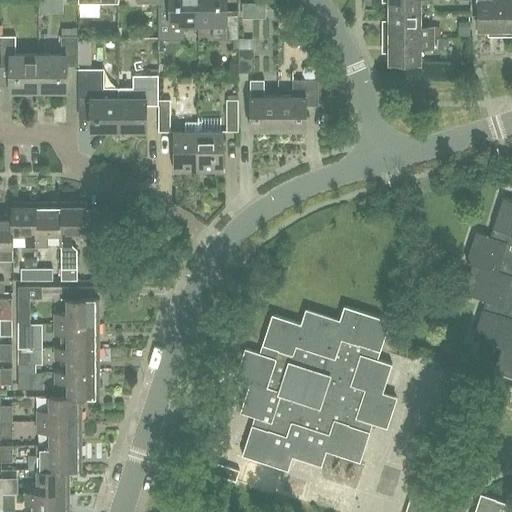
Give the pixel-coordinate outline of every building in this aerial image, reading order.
[(183,23),(197,23),(197,0),(169,0),(170,15),(157,15),(157,39),(183,39),(183,23)] [(197,0),(197,23),(212,23),(211,39),(237,39),(237,15),(225,15),(224,0),(197,0)] [(389,0),(389,10),(421,10),(421,0),(389,0)] [(504,35),(503,0),(478,0),(478,28),(494,28),(494,35),(504,35)] [(511,0),(503,0),(504,35),(511,34),(511,0)] [(421,25),(421,10),(389,10),(389,25),(382,25),(382,35),(433,35),(433,25),(421,25)] [(433,46),(433,35),(382,35),(383,45),(388,46),(388,61),(420,62),(421,45),(433,46)] [(37,90),(37,54),(15,54),(15,36),(0,36),(0,65),(9,66),(9,90),(37,90)] [(77,66),(77,36),(60,36),(60,54),(37,54),(37,90),(65,90),(65,66),(77,66)] [(253,72),(253,49),(237,49),(237,72),(253,72)] [(117,96),(103,96),(103,68),(77,68),(77,97),(89,97),(89,130),(117,130),(117,96)] [(117,96),(117,130),(145,130),(145,105),(157,105),(157,99),(157,75),(132,75),(132,96),(117,96)] [(278,129),(278,96),(263,96),(264,79),(250,79),(250,129),(278,129)] [(278,96),(278,129),(305,129),(305,105),(317,105),(317,79),(292,80),(292,96),(278,96)] [(237,99),(238,96),(228,96),(228,99),(225,99),(225,131),(237,131),(237,99)] [(157,99),(157,105),(157,131),(169,131),(169,99),(157,99)] [(173,169),(198,169),(199,131),(173,131),(173,169)] [(199,131),(198,169),(221,169),(221,131),(211,131),(199,131)] [(511,199),(504,196),(491,235),(477,231),(467,261),(482,266),(473,294),(487,299),(474,338),(481,341),(503,348),(495,370),(511,375),(511,199)] [(25,246),(36,246),(36,202),(10,202),(11,215),(12,233),(25,233),(25,246)] [(59,246),(60,246),(60,202),(36,202),(36,246),(46,246),(46,233),(58,233),(59,246)] [(60,202),(60,246),(60,280),(76,280),(76,249),(70,244),(70,233),(85,233),(84,202),(60,202)] [(0,246),(12,246),(12,233),(11,215),(0,215),(0,246)] [(36,281),(36,269),(20,269),(21,280),(36,281)] [(36,269),(36,281),(52,281),(52,269),(36,269)] [(18,324),(30,323),(30,299),(42,299),(41,287),(17,287),(18,324)] [(55,323),(98,323),(98,298),(67,298),(67,312),(54,312),(55,323)] [(254,349),(246,347),(235,378),(250,383),(241,412),(255,416),(242,455),(288,470),(293,455),(322,465),(327,451),(361,461),(373,422),(387,427),(397,397),(382,392),(392,363),(378,358),(390,320),(344,304),(338,320),(305,309),(301,323),(273,313),(260,351),(254,349)] [(0,336),(11,336),(11,320),(0,319),(0,336)] [(30,323),(18,324),(18,340),(30,340),(30,323)] [(54,347),(98,347),(98,323),(55,323),(55,334),(61,334),(61,346),(54,346),(54,347)] [(0,359),(12,360),(12,344),(0,344),(0,359)] [(55,372),(98,371),(98,347),(54,347),(54,358),(67,358),(67,371),(55,371),(55,372)] [(30,365),(30,349),(18,348),(18,364),(30,365)] [(463,373),(467,361),(443,353),(439,365),(463,373)] [(0,384),(12,384),(12,369),(0,368),(0,384)] [(80,396),(80,397),(98,397),(98,371),(55,372),(55,382),(67,382),(67,395),(67,396),(80,396)] [(18,389),(30,389),(30,373),(18,373),(18,389)] [(80,421),(80,397),(80,396),(67,396),(67,395),(49,396),(49,409),(37,409),(37,421),(80,421)] [(0,420),(12,421),(12,405),(0,405),(0,420)] [(12,421),(0,420),(0,437),(12,438),(12,421)] [(37,445),(81,444),(80,421),(37,421),(37,431),(49,431),(49,444),(37,444),(37,445)] [(14,456),(33,456),(33,436),(14,435),(14,456)] [(69,469),(81,469),(81,444),(37,445),(37,454),(37,468),(49,468),(50,469),(69,469)] [(0,462),(12,462),(12,446),(0,446),(0,462)] [(235,481),(239,469),(214,461),(210,473),(235,481)] [(69,493),(69,469),(50,469),(49,468),(37,468),(37,482),(24,483),(25,493),(69,493)] [(386,497),(400,498),(402,474),(388,472),(386,497)] [(68,511),(69,493),(25,493),(25,504),(31,504),(31,511),(68,511)] [(511,511),(511,504),(481,494),(475,511),(511,511)]
